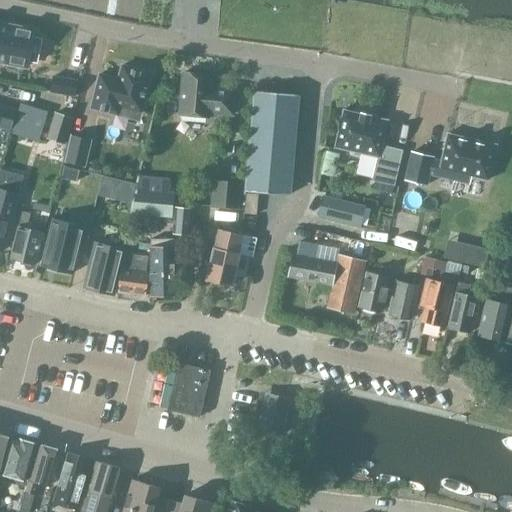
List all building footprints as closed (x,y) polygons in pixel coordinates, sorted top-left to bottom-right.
[(35,33),(0,24),(0,61),(29,67),(30,61),(36,63),(40,44),(33,43),(35,33)] [(151,73),(122,66),(119,80),(99,75),(91,109),(112,114),(114,106),(141,113),(151,73)] [(232,115),(235,90),(211,88),(212,75),(184,73),(180,115),(208,118),(208,113),(232,115)] [(53,77),(51,92),(75,96),(78,81),(53,77)] [(249,140),(244,191),(290,195),(299,95),(254,91),(249,140)] [(0,129),(10,132),(16,109),(0,104),(0,129)] [(22,108),(13,136),(41,145),(50,116),(22,108)] [(361,115),(345,111),(343,110),(343,112),(335,148),(378,158),(372,181),(394,186),(402,151),(382,146),(387,123),(388,123),(388,121),(386,121),(370,117),(371,116),(369,116),(368,116),(368,117),(369,117),(368,119),(362,117),(362,115),(363,116),(363,115),(363,114),(361,114),(361,115)] [(64,143),(72,119),(55,113),(47,138),(64,143)] [(467,139),(449,135),(449,134),(447,134),(447,136),(441,162),(433,160),(434,157),(412,152),(405,181),(427,186),(430,175),(441,178),(443,170),(488,181),(496,147),(497,145),(495,145),(495,146),(476,141),(475,140),(475,141),(475,143),(468,142),(468,140),(469,140),(469,139),(467,139)] [(91,141),(71,136),(65,162),(85,166),(91,141)] [(322,164),(320,174),(321,174),(333,177),(338,154),(326,151),(322,164)] [(97,195),(114,199),(119,180),(102,176),(97,195)] [(122,181),(119,194),(133,198),(136,184),(122,181)] [(237,207),(239,184),(215,182),(213,205),(237,207)] [(0,184),(0,251),(3,252),(20,191),(0,184)] [(246,194),(245,215),(257,216),(258,195),(246,194)] [(322,197),(317,217),(349,225),(359,227),(364,207),(322,197)] [(176,208),(174,234),(190,235),(192,210),(176,208)] [(35,264),(43,233),(27,229),(31,214),(22,212),(11,258),(35,264)] [(256,219),(249,218),(247,227),(254,228),(256,219)] [(53,220),(42,266),(73,274),(84,227),(53,220)] [(215,242),(207,280),(232,286),(239,254),(253,258),(257,239),(243,235),(218,230),(215,242)] [(151,295),(176,295),(175,239),(150,240),(151,295)] [(315,259),(318,246),(300,242),(297,256),(294,255),(289,277),(331,286),(327,307),(354,313),(366,262),(338,256),(337,264),(315,259)] [(114,295),(125,250),(95,243),(84,288),(114,295)] [(469,246),(464,263),(484,268),(488,250),(469,246)] [(145,296),(149,272),(147,272),(148,257),(125,254),(121,268),(118,292),(145,296)] [(431,275),(434,259),(426,257),(422,273),(431,275)] [(462,266),(458,283),(465,284),(469,268),(462,266)] [(377,275),(367,273),(359,307),(381,312),(390,270),(379,267),(377,275)] [(444,327),(454,286),(427,279),(420,306),(426,307),(422,322),(444,327)] [(411,319),(419,286),(397,281),(389,314),(411,319)] [(487,300),(479,335),(503,341),(511,306),(511,302),(511,287),(506,287),(502,304),(487,300)] [(470,333),(478,298),(456,293),(448,328),(470,333)] [(200,417),(210,371),(178,364),(178,365),(179,365),(169,410),(200,417)] [(275,432),(282,399),(268,396),(261,428),(275,432)] [(0,433),(0,468),(9,436),(0,433)] [(36,444),(20,440),(19,442),(11,440),(1,474),(25,481),(36,444)] [(50,486),(60,451),(39,445),(27,487),(25,492),(25,493),(22,504),(19,511),(29,511),(34,496),(34,494),(38,483),(50,486)] [(76,509),(79,499),(90,459),(68,453),(53,502),(76,509)] [(123,469),(97,461),(88,492),(114,500),(123,469)] [(167,511),(168,510),(155,507),(161,488),(133,480),(123,511),(167,511)] [(25,492),(27,487),(18,485),(13,502),(22,504),(25,493),(25,492)] [(110,511),(114,501),(88,493),(81,511),(110,511)] [(210,511),(213,504),(185,495),(180,511),(173,511),(168,510),(167,511),(210,511)] [(251,511),(253,508),(229,500),(225,511),(251,511)]
